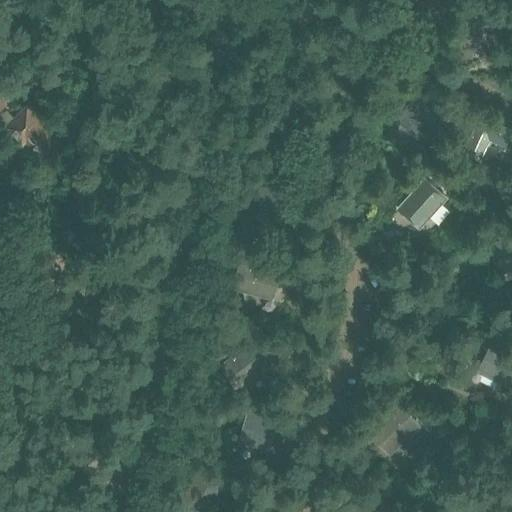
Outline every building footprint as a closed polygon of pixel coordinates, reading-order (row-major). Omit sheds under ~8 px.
[(100,0),(72,0),(63,11),(81,27),(102,3),(100,2),(100,0)] [(409,0),(394,19),(410,33),(437,0),(409,0)] [(476,1),(457,49),(474,56),(486,24),(490,16),(493,8),(476,1)] [(330,37),(325,50),(365,65),(370,52),(330,37)] [(421,137),(443,109),(419,90),(397,118),(421,137)] [(63,142),(64,142),(28,104),(5,126),(23,144),(26,141),(45,161),(64,143),(63,142)] [(511,130),(479,115),(461,153),(480,161),(489,141),(511,151),(511,130)] [(270,223),(300,190),(279,171),(248,203),(270,223)] [(420,226),(447,196),(425,177),(398,207),(420,226)] [(511,236),(491,242),(498,270),(511,266),(511,236)] [(272,297),(280,269),(241,258),(233,286),(272,297)] [(241,385),(275,357),(257,335),(223,362),(241,385)] [(511,386),(511,353),(492,344),(479,370),(511,386)] [(390,452),(419,424),(399,403),(370,431),(390,452)] [(281,451),(288,421),(249,411),(241,441),(281,451)] [(197,511),(207,511),(227,480),(201,465),(180,502),(197,511)] [(393,511),(378,490),(346,511),(393,511)]
